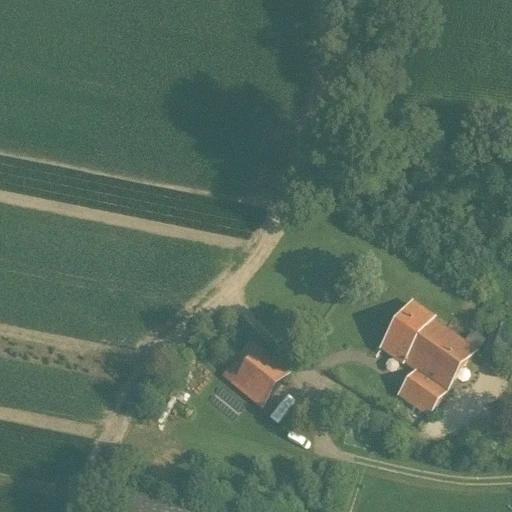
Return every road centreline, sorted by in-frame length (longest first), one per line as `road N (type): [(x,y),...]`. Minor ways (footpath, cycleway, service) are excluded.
road 1 (track): [(335,115),(282,221),(240,280),(147,370),(93,511)]
road 2 (track): [(511,168),(472,160),(399,163),(355,144),(326,98),(324,0)]
